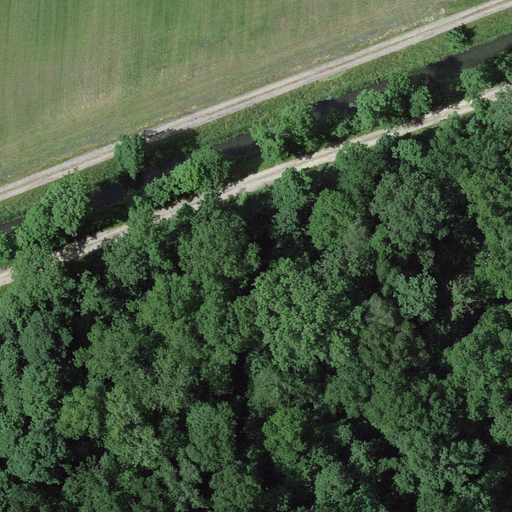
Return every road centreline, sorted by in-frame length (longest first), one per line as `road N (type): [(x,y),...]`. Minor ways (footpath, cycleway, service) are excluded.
road 1 (track): [(0,195),(511,2)]
road 2 (track): [(0,279),(511,87)]
